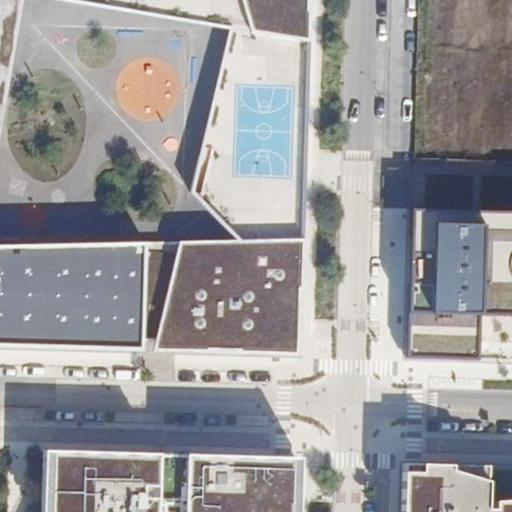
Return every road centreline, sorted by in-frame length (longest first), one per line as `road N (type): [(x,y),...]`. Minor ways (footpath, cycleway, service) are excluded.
road 1 (residential): [(351,404),(364,0)]
road 2 (tertiary): [(351,404),(0,393)]
road 3 (tertiary): [(511,407),(351,404)]
